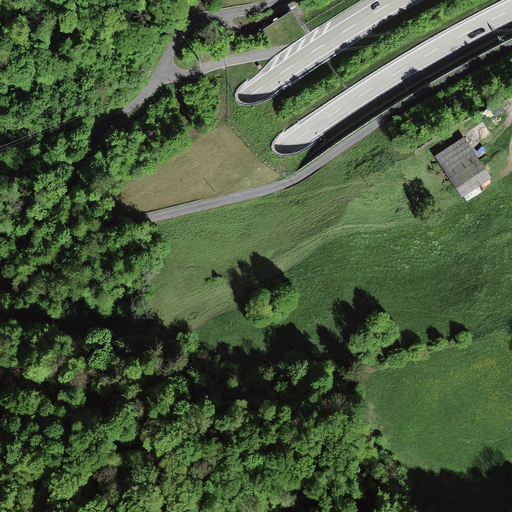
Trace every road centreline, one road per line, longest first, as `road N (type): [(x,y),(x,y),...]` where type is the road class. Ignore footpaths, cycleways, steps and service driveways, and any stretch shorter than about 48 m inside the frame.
road 1 (motorway): [(0,426),(99,309),(216,201),(375,86),(511,9)]
road 2 (motorway): [(396,0),(273,78),(157,168),(0,330)]
